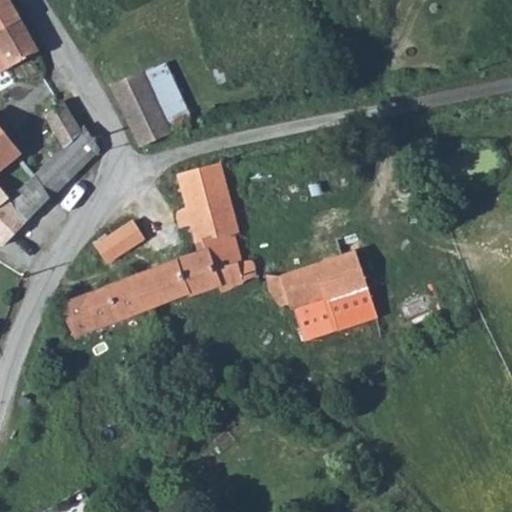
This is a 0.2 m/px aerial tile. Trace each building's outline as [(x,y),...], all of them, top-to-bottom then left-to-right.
[(0,0),(0,30),(21,18),(10,0),(0,0)] [(21,18),(0,30),(0,68),(2,72),(40,51),(21,18)] [(140,146),(171,133),(142,71),(111,85),(140,146)] [(69,143),(82,131),(65,102),(47,113),(69,143)] [(38,173),(55,198),(103,150),(88,125),(82,131),(69,143),(38,173)] [(0,165),(17,150),(0,131),(0,165)] [(56,321),(61,331),(70,327),(74,336),(189,292),(191,295),(219,285),(221,291),(245,281),(244,279),(247,279),(249,279),(252,277),(254,274),(254,267),(252,263),(250,261),(247,261),(241,263),(233,234),(237,232),(219,164),(178,174),(188,207),(181,209),(179,211),(178,216),(179,220),(181,227),(192,224),(197,242),(205,240),(206,251),(178,259),(60,304),(65,316),(56,321)] [(12,198),(21,210),(30,222),(55,198),(38,173),(12,198)] [(30,222),(12,198),(0,182),(0,237),(7,244),(30,222)] [(96,246),(106,262),(144,238),(134,221),(96,246)] [(281,277),(289,303),(291,308),(327,296),(338,329),(376,316),(355,252),(281,277)] [(268,277),(271,291),(282,306),(289,303),(281,277),(266,275),(266,277),(268,277)]
